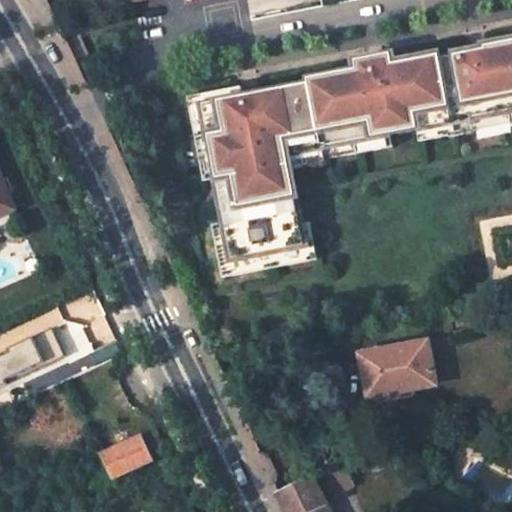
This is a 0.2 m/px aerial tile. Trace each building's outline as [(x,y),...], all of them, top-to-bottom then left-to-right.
[(289,167),(286,153),(390,132),(416,127),(508,108),(511,107),(511,38),(484,44),(484,47),(439,56),(438,53),(392,63),(390,52),(379,55),(381,63),(356,68),(307,78),(308,83),(242,97),(202,105),(217,179),(226,224),(233,259),(305,245),(301,224),(293,189),(287,185),(292,179),(289,167)] [(379,55),(354,60),(356,68),(381,63),(379,55)] [(202,105),(242,97),(240,87),(187,98),(204,182),(217,179),(202,105)] [(508,108),(416,127),(419,140),(511,121),(508,108)] [(390,132),(286,153),(289,167),(392,145),(390,132)] [(0,215),(15,209),(0,177),(0,215)] [(233,259),(226,224),(213,226),(223,279),(318,259),(310,222),(301,224),(305,245),(233,259)] [(0,388),(7,386),(5,382),(19,376),(21,379),(65,358),(51,330),(7,351),(9,354),(0,358),(0,388)] [(435,384),(427,342),(362,354),(370,396),(435,384)] [(134,469),(156,458),(145,436),(124,447),(134,469)] [(124,447),(104,456),(115,479),(134,469),(124,447)] [(313,478),(279,494),(286,511),(329,511),(324,500),(353,487),(344,467),(313,478)]
